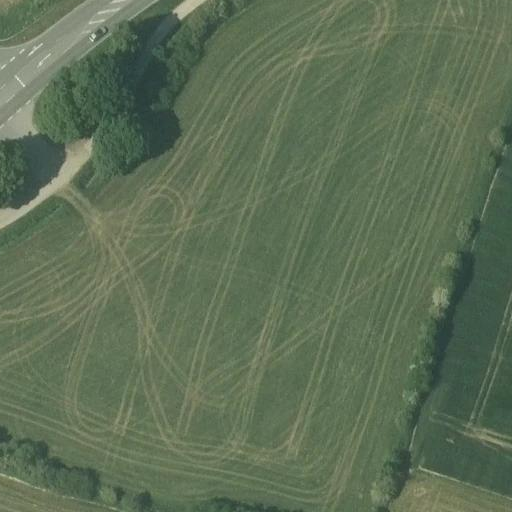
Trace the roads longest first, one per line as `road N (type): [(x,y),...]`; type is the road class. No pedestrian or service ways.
road 1 (unclassified): [(57,176),(122,114),(166,19),(198,0)]
road 2 (primary): [(0,103),(132,0)]
